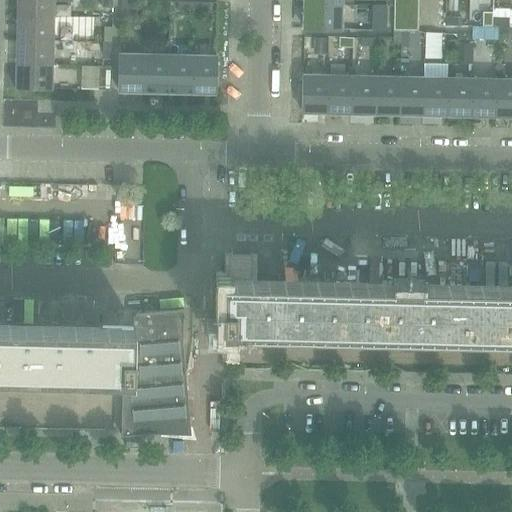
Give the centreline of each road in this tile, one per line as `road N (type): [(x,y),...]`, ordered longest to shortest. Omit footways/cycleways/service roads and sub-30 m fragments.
road 1 (residential): [(511,402),(268,398),(248,417),(246,473)]
road 2 (residential): [(189,221),(511,226)]
road 3 (residential): [(257,153),(511,159)]
road 4 (residential): [(0,278),(187,281),(189,221)]
road 5 (residential): [(246,473),(0,466)]
road 6 (residential): [(0,147),(190,152)]
road 7 (residential): [(257,153),(261,0)]
